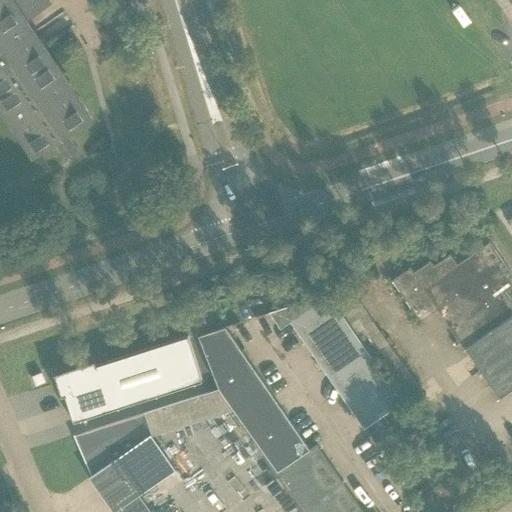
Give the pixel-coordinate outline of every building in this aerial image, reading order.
[(0,0),(0,103),(34,154),(89,117),(23,19),(47,3),(44,0),(0,0)] [(500,398),(511,390),(511,295),(503,283),(511,277),(511,269),(492,240),(459,263),(452,253),(435,264),(432,260),(416,271),(412,266),(394,278),(423,320),(438,310),(465,349),(466,348),(500,398)] [(365,429),(403,403),(338,309),(326,293),(270,311),(282,327),(293,319),(366,425),(363,427),(365,429)] [(355,297),(338,309),(403,403),(409,413),(427,400),(355,297)] [(311,450),(223,325),(200,334),(221,394),(278,473),(280,471),(308,511),(366,511),(319,444),(311,450)] [(203,382),(188,336),(96,366),(102,385),(65,396),(73,423),(203,382)] [(102,385),(96,366),(94,362),(54,375),(61,398),(65,396),(102,385)] [(32,376),(36,385),(45,382),(41,373),(32,376)] [(145,511),(135,497),(173,470),(150,437),(152,436),(144,412),(73,436),(92,475),(88,477),(112,511),(145,511)]
